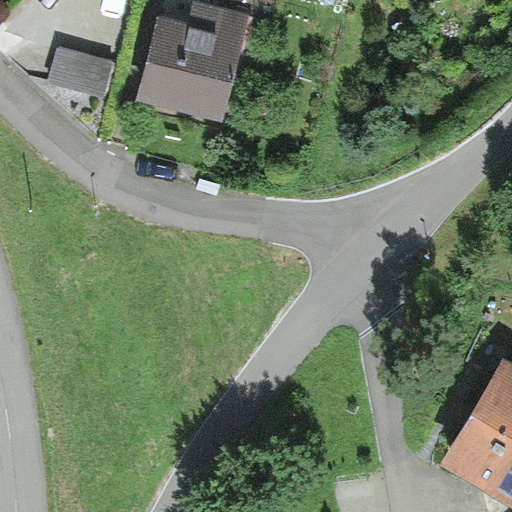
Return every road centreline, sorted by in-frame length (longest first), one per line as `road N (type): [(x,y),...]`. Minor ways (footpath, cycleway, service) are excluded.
road 1 (residential): [(0,79),(124,186),(203,212),(300,222),(360,259)]
road 2 (residential): [(175,511),(210,444),(275,353),(360,259)]
road 3 (residential): [(360,259),(511,121)]
